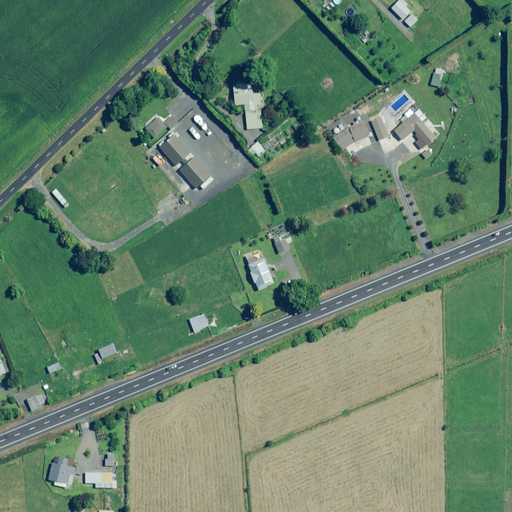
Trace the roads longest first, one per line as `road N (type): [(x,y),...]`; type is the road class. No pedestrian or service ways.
road 1 (primary): [(511,232),(0,442)]
road 2 (residential): [(0,202),(208,0)]
